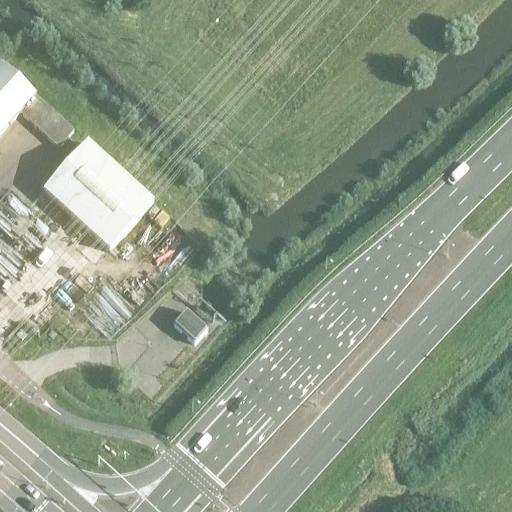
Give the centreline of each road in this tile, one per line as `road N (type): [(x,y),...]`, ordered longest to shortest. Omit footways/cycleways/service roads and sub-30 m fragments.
road 1 (trunk): [(511,150),(183,486)]
road 2 (trunk): [(266,511),(511,244)]
road 3 (trunk): [(183,486),(62,480)]
